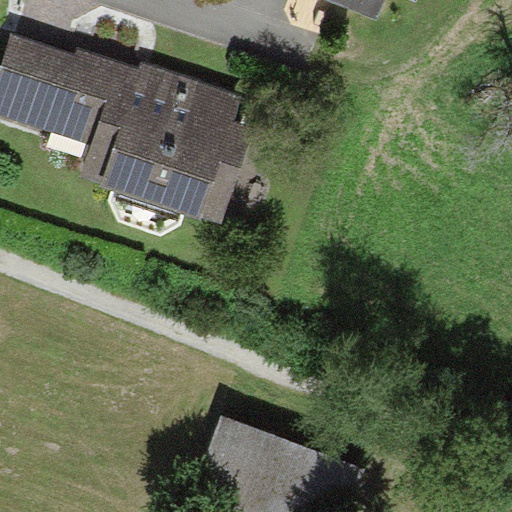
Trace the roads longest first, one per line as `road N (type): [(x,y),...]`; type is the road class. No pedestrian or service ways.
road 1 (track): [(175,328),(511,469)]
road 2 (residential): [(0,265),(175,328)]
road 3 (residential): [(148,0),(283,45)]
